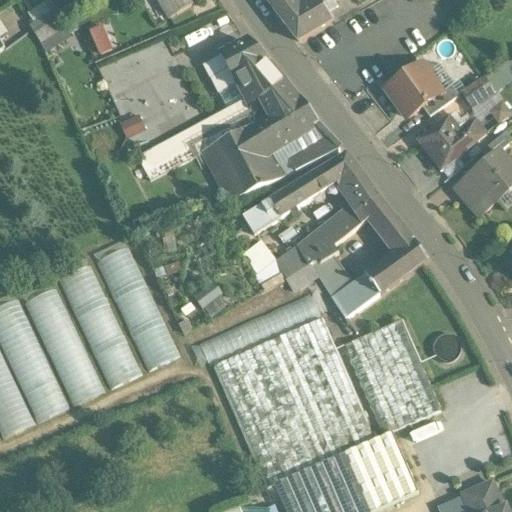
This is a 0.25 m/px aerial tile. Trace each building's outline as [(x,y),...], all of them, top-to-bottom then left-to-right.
[(93,0),(84,0),(58,16),(65,27),(97,7),(93,0)] [(157,0),(170,20),(176,16),(177,17),(192,8),(187,0),(157,0)] [(264,0),(284,25),(299,15),(297,13),(297,12),(294,8),(306,0),(264,0)] [(317,0),(316,0),(297,12),(297,13),(299,15),(284,25),(297,43),(332,22),(321,5),(324,3),(322,0),(318,0),(317,0)] [(69,41),(51,13),(27,29),(45,56),(69,41)] [(190,34),(196,46),(228,30),(222,18),(190,34)] [(282,82),(246,43),(204,68),(228,112),(138,161),(149,183),(217,147),(241,134),(242,134),(257,128),(297,103),(282,82)] [(511,62),(484,83),(494,97),(511,84),(511,62)] [(428,67),(423,66),(388,91),(409,121),(424,111),(442,98),(441,97),(429,80),(432,78),(432,73),(428,67)] [(480,85),(462,97),(470,109),(488,96),(480,85)] [(451,89),(441,97),(442,98),(424,111),(430,120),(459,100),(451,89)] [(297,103),(257,128),(242,134),(257,161),(269,155),(315,127),(297,103)] [(501,106),(489,117),(497,128),(510,118),(501,106)] [(125,124),(132,141),(151,133),(144,116),(125,124)] [(451,120),(420,144),(442,172),(486,137),(476,124),(462,135),(451,120)] [(326,139),(276,169),(269,155),(257,161),(242,134),(241,134),(217,147),(245,197),(340,153),(326,139)] [(511,141),(506,135),(484,153),(492,163),(501,155),(511,146),(511,141)] [(492,163),(463,187),(470,196),(465,199),(481,218),(511,192),(511,168),(501,155),(492,163)] [(346,157),(241,219),(252,237),(336,188),(337,190),(361,176),(346,157)] [(361,176),(337,190),(345,203),(369,188),(361,176)] [(458,191),(465,199),(470,196),(463,187),(458,191)] [(378,201),(369,188),(345,203),(339,207),(342,212),(285,254),(299,273),(309,268),(317,263),(319,266),(333,258),(337,255),(333,249),(369,221),(372,224),(387,212),(378,201)] [(387,212),(372,224),(382,237),(397,224),(387,212)] [(396,256),(364,279),(378,299),(427,263),(404,233),(397,224),(382,237),(396,256)] [(285,254),(274,262),(259,243),(242,257),(257,276),(254,279),(263,294),(299,273),(285,254)] [(60,284),(111,393),(180,359),(128,253),(60,284)] [(353,287),(333,258),(319,266),(317,263),(309,268),(332,303),(353,287)] [(353,287),(332,303),(345,323),(378,299),(364,279),(353,287)] [(201,298),(209,308),(225,295),(217,285),(201,298)] [(105,395),(56,293),(25,309),(75,409),(105,395)] [(209,368),(320,318),(310,297),(199,347),(209,368)] [(69,410),(17,303),(0,311),(0,347),(38,426),(69,410)] [(321,322),(213,371),(267,491),(375,443),(321,322)] [(402,323),(343,350),(383,439),(442,413),(402,323)] [(0,436),(3,442),(34,427),(0,355),(0,436)] [(283,511),(389,511),(416,501),(388,438),(383,439),(273,489),(283,511)] [(492,485),(462,498),(468,511),(501,511),(503,511),(492,485)]
